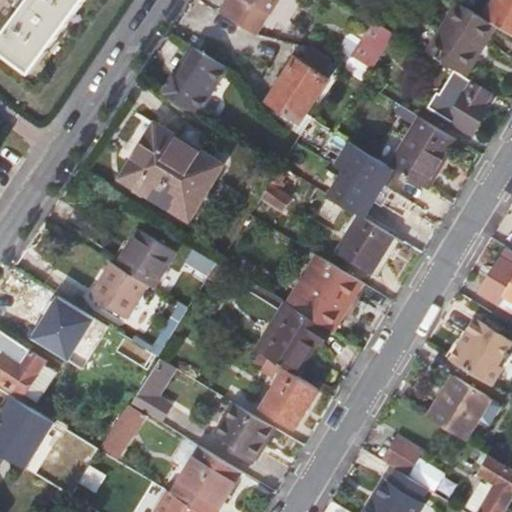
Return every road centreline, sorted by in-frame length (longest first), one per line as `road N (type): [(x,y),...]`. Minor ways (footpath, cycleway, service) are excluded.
road 1 (residential): [(511,157),(292,511)]
road 2 (residential): [(161,0),(0,241)]
